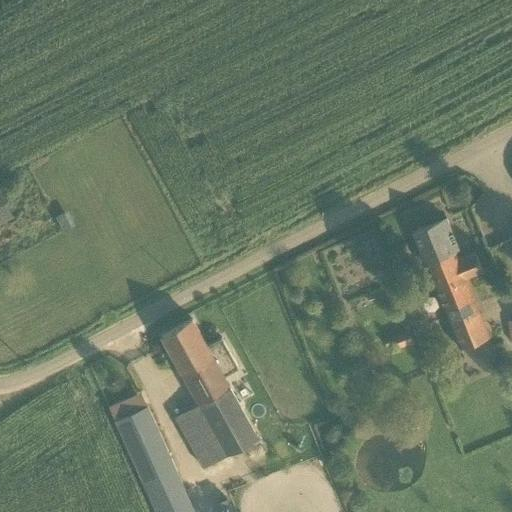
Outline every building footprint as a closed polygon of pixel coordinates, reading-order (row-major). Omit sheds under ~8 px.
[(0,224),(13,217),(0,193),(0,224)] [(458,250),(446,218),(412,232),(459,349),(489,337),(466,279),(482,272),(474,253),(457,259),(454,252),(458,250)] [(206,347),(191,320),(161,337),(199,404),(173,418),(201,469),(258,438),(224,376),(238,368),(222,339),(206,347)] [(407,331),(383,340),(386,349),(394,346),(396,349),(411,344),(407,331)] [(194,511),(142,392),(108,407),(153,511),(194,511)]
